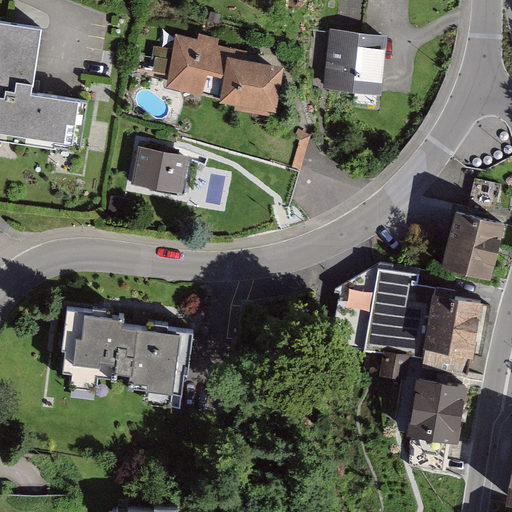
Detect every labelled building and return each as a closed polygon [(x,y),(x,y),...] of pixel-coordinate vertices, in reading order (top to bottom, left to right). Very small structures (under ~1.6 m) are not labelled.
[(329,0),(327,28),(353,30),(356,0),(329,0)] [(39,28),(0,21),(0,136),(75,148),(83,102),(29,93),(39,28)] [(353,30),(327,28),(321,86),(346,88),(345,104),(380,108),(386,34),(353,30)] [(226,49),(176,39),(165,84),(237,104),(270,109),(273,66),(227,58),(226,49)] [(188,162),(138,150),(129,189),(179,201),(188,162)] [(293,200),(300,171),(272,164),(265,193),(293,200)] [(501,184),(478,178),(471,204),(495,210),(501,184)] [(130,203),(112,200),(109,215),(127,218),(130,203)] [(491,277),(504,222),(454,211),(442,266),(491,277)] [(423,357),(430,316),(409,311),(416,275),(376,268),(342,285),(333,337),(385,349),(404,353),(423,357)] [(480,304),(433,296),(430,316),(423,357),(422,365),(469,372),(480,304)] [(126,319),(68,314),(62,370),(122,376),(122,382),(182,388),(187,334),(125,328),(126,319)] [(401,373),(404,353),(385,349),(381,371),(401,373)] [(459,390),(412,383),(405,432),(441,438),(452,439),(459,390)] [(441,438),(405,432),(410,462),(437,466),(441,438)]
